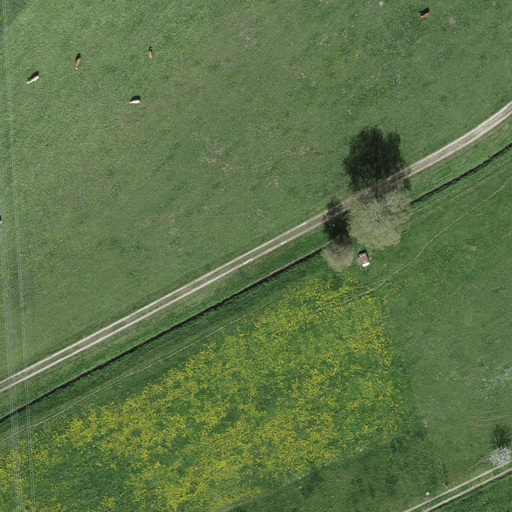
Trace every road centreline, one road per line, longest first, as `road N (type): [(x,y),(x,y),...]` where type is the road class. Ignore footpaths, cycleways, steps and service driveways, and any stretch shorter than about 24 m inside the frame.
road 1 (track): [(511,110),(473,143),(0,397)]
road 2 (track): [(511,457),(399,511)]
